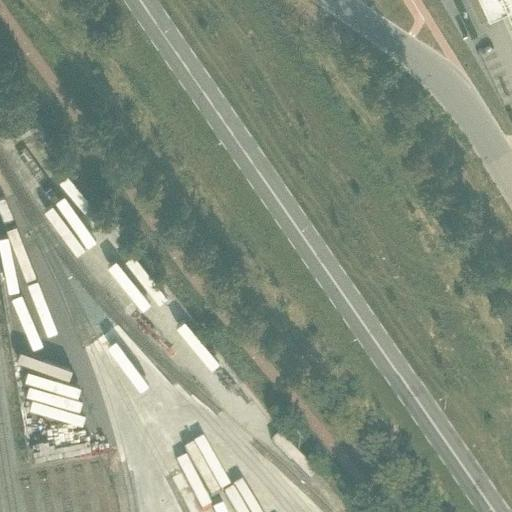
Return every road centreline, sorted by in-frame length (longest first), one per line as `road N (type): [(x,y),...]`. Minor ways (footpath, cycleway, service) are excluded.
road 1 (secondary): [(491,511),(138,0)]
road 2 (unclassified): [(337,0),(458,90)]
